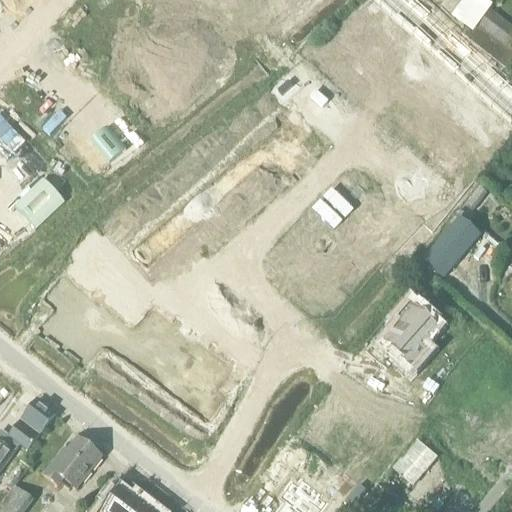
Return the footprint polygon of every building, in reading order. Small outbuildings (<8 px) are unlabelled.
[(74,14),(57,28),(72,46),(104,19),(108,16),(107,15),(94,0),(72,0),(66,5),(74,14)] [(212,0),(217,6),(218,6),(222,10),(222,11),(229,4),(224,0),(212,0)] [(252,0),(254,1),(256,3),(257,4),(259,7),(260,8),(262,10),(263,11),(268,16),(281,4),(284,0),(252,0)] [(511,88),(413,0),(372,0),(511,126),(511,124),(511,88)] [(129,11),(128,12),(138,21),(144,15),(139,10),(134,5),(133,6),(129,11)] [(511,56),(511,28),(491,12),(477,29),(511,56)] [(144,15),(138,21),(148,31),(153,26),(154,25),(149,20),(144,15)] [(104,19),(72,46),(86,63),(118,36),(104,19)] [(343,49),(327,70),(346,86),(372,54),(378,47),(350,23),(334,42),(343,49)] [(118,36),(86,63),(99,79),(136,50),(122,33),(118,36)] [(162,40),(161,40),(171,50),(177,44),(173,39),(168,33),(167,34),(165,37),(162,40)] [(402,35),(396,41),(405,49),(410,43),(402,35)] [(410,43),(405,49),(414,57),(419,51),(410,43)] [(136,50),(99,79),(113,96),(149,67),(137,52),(136,50)] [(372,54),(346,86),(362,100),(389,68),(372,54)] [(149,67),(113,96),(127,114),(144,100),(152,109),(172,94),(149,67)] [(389,68),(362,100),(382,116),(408,85),(389,68)] [(443,72),(437,78),(446,85),(451,80),(443,72)] [(0,123),(16,140),(17,141),(18,140),(20,139),(20,138),(22,137),(22,136),(24,134),(25,134),(25,133),(27,131),(28,131),(29,129),(30,129),(31,128),(33,130),(36,133),(38,135),(41,131),(44,129),(44,128),(45,127),(46,126),(47,126),(51,122),(47,119),(45,116),(44,116),(43,114),(36,107),(32,103),(26,97),(25,98),(23,99),(23,100),(21,102),(18,104),(15,107),(12,110),(9,113),(6,109),(4,111),(2,113),(2,112),(0,114),(0,123)] [(477,103),(472,109),(481,117),(486,111),(477,103)] [(431,104),(404,135),(423,152),(450,120),(431,104)] [(255,109),(246,117),(251,123),(260,115),(255,109)] [(486,111),(481,117),(490,125),(495,119),(486,111)] [(246,117),(236,124),(241,130),(251,123),(246,117)] [(450,120),(423,152),(440,166),(466,134),(450,120)] [(0,170),(1,170),(3,168),(6,165),(10,162),(8,160),(5,157),(3,155),(4,153),(6,151),(7,151),(9,149),(10,148),(11,147),(12,146),(14,144),(16,142),(17,141),(16,140),(0,123),(0,170)] [(287,127),(268,143),(294,175),(313,158),(287,127)] [(466,134),(440,166),(459,182),(486,151),(466,134)] [(268,143),(251,157),(277,189),(294,175),(268,143)] [(195,150),(186,158),(190,164),(200,156),(195,150)] [(251,157),(232,173),(258,205),(277,189),(251,157)] [(68,173),(57,182),(63,189),(74,181),(68,173)] [(349,177),(331,196),(361,224),(378,205),(349,177)] [(0,181),(0,198),(5,204),(14,196),(0,181)] [(161,186),(152,194),(157,199),(166,192),(161,186)] [(211,191),(191,207),(218,238),(237,222),(211,191)] [(478,192),(466,208),(471,213),(484,197),(478,192)] [(152,194),(143,201),(148,207),(157,199),(152,194)] [(331,196),(317,212),(346,239),(361,224),(331,196)] [(191,207),(175,221),(201,252),(218,238),(191,207)] [(317,212),(302,227),(332,255),(346,239),(317,212)] [(457,220),(421,263),(441,280),(478,238),(457,220)] [(175,221),(158,235),(184,266),(201,252),(175,221)] [(114,225),(105,232),(110,238),(119,231),(114,225)] [(302,227),(287,243),(317,271),(332,255),(302,227)] [(158,235),(139,251),(165,282),(184,266),(158,235)] [(287,243),(270,262),(300,289),(317,271),(287,243)] [(458,268),(453,278),(470,286),(475,276),(458,268)] [(365,270),(357,278),(362,284),(370,275),(365,270)] [(357,278),(348,287),(354,292),(362,284),(357,278)] [(59,306),(44,327),(64,342),(87,310),(94,302),(64,280),(49,299),(59,306)] [(142,286),(136,291),(144,300),(149,295),(142,286)] [(403,325),(384,347),(410,370),(425,355),(418,348),(434,331),(410,309),(399,321),(403,325)] [(87,310),(64,342),(84,357),(108,325),(87,310)] [(154,312),(131,344),(150,359),(174,327),(154,312)] [(381,338),(390,323),(379,316),(370,332),(381,338)] [(174,327),(150,359),(167,372),(191,340),(174,327)] [(191,340),(167,372),(185,385),(209,353),(191,340)] [(185,385),(179,393),(209,416),(223,396),(214,389),(229,369),(209,353),(185,385)] [(125,372),(120,378),(130,386),(135,379),(125,372)] [(511,376),(508,373),(478,408),(511,438),(511,376)] [(395,381),(389,392),(411,403),(416,393),(395,381)] [(142,385),(138,392),(147,399),(152,393),(142,385)] [(152,393),(147,399),(157,406),(161,400),(152,393)] [(0,434),(0,433),(0,474),(17,447),(26,453),(55,416),(36,402),(9,440),(0,434)] [(321,428),(327,420),(310,406),(303,414),(321,428)] [(511,438),(478,408),(447,442),(471,463),(483,450),(495,460),(511,441),(511,438)] [(340,412),(327,427),(352,448),(366,433),(382,446),(391,435),(368,416),(359,427),(340,412)] [(63,452),(43,478),(57,489),(62,482),(75,493),(86,479),(100,461),(75,442),(66,454),(63,452)] [(395,468),(386,473),(399,494),(409,488),(395,468)] [(283,503),(276,511),(320,511),(326,504),(319,499),(322,495),(301,480),(296,486),(291,482),(278,499),(283,503)] [(0,509),(0,511),(26,511),(32,504),(25,499),(13,491),(0,509)] [(116,494),(102,511),(147,511),(138,505),(134,509),(116,494)]
